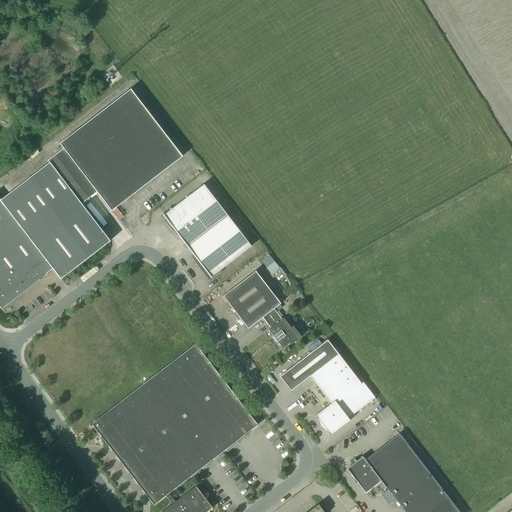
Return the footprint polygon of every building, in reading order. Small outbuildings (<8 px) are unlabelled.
[(63,148),(47,161),(49,163),(1,200),(0,199),(0,304),(1,306),(11,298),(13,300),(53,269),(61,279),(110,241),(82,204),(97,192),(111,211),(182,157),(130,89),(60,144),(63,148)] [(187,246),(227,215),(204,184),(164,215),(163,214),(163,215),(167,220),(163,223),(177,238),(179,236),(187,246)] [(227,215),(187,246),(195,257),(191,259),(209,281),(221,272),(220,270),(251,246),(227,215)] [(270,328),(282,319),(274,309),(280,304),(255,271),(223,296),(248,329),(262,318),(270,328)] [(283,318),(282,319),(270,328),(268,330),(273,336),(272,337),(276,342),(277,342),(282,348),(289,343),(291,345),(309,331),(309,330),(301,336),(293,326),(290,328),(283,318)] [(362,382),(361,383),(338,354),(327,340),(280,377),(291,391),(310,376),(331,404),(316,415),(317,417),(320,424),(323,428),(329,433),(331,435),(350,420),(348,418),(375,398),(362,382)] [(207,511),(216,505),(215,505),(212,507),(196,486),(175,502),(169,493),(258,425),(195,344),(92,424),(154,505),(166,496),(172,504),(162,511),(207,511)] [(395,499),(405,511),(459,511),(399,434),(365,460),(362,456),(350,466),(349,472),(367,496),(368,495),(366,493),(381,481),(386,487),(388,490),(381,495),(389,505),(395,499)]
